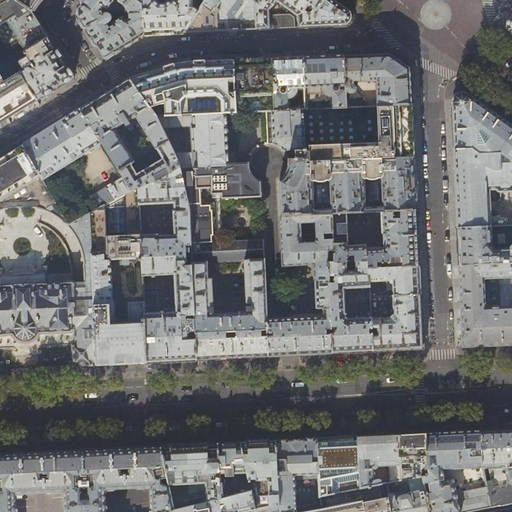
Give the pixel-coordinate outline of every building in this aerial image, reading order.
[(0,0),(0,123),(21,111),(37,100),(20,72),(3,82),(0,77),(0,6),(10,0),(16,0),(33,11),(40,0),(0,0)] [(16,58),(25,52),(49,37),(40,22),(33,11),(16,0),(10,0),(0,6),(0,77),(3,82),(20,72),(13,62),(12,60),(16,58)] [(77,10),(77,12),(77,15),(78,17),(79,19),(81,22),(104,59),(126,45),(143,34),(141,9),(141,4),(134,0),(83,0),(79,6),(78,8),(77,10)] [(134,0),(141,4),(141,9),(147,9),(154,0),(134,0)] [(177,0),(176,1),(174,0),(166,0),(164,2),(159,2),(156,0),(154,0),(147,9),(141,9),(143,34),(168,33),(184,33),(198,11),(193,7),(192,0),(177,0)] [(216,7),(220,0),(205,0),(204,2),(198,11),(184,33),(217,31),(216,15),(219,10),(216,7)] [(260,0),(258,3),(255,7),(256,29),(270,29),(295,28),(294,17),(289,14),(269,15),(269,11),(276,1),(291,11),(299,0),(260,0)] [(351,11),(334,0),(299,0),(291,11),(298,16),(298,28),(347,25),(349,24),(350,22),(351,21),(352,19),(352,18),(352,15),(351,13),(350,12),(351,11)] [(28,67),(20,72),(37,100),(55,90),(74,77),(62,58),(49,37),(25,52),(31,62),(32,61),(35,65),(35,68),(33,69),(28,67)] [(372,55),(344,56),(347,108),(377,106),(412,105),(411,86),(411,68),(390,54),(372,55)] [(325,56),(304,57),(305,87),(334,86),(334,90),(333,90),(334,108),(347,108),(344,56),(325,56)] [(290,58),(271,59),(274,111),(303,110),(306,110),(305,87),(304,57),(290,58)] [(255,59),(234,60),(237,112),(242,112),(266,111),(272,111),(274,111),(271,59),(255,59)] [(169,66),(129,78),(151,108),(165,103),(165,115),(180,115),(180,102),(185,97),(186,97),(186,115),(226,113),(237,112),(234,60),(206,62),(182,63),(169,66)] [(153,111),(151,108),(129,78),(107,92),(80,109),(102,142),(120,170),(135,161),(118,136),(126,131),(123,125),(125,124),(126,126),(129,123),(128,121),(135,117),(156,149),(169,142),(157,116),(153,111)] [(491,226),(511,224),(511,185),(511,183),(511,182),(511,124),(507,122),(466,93),(463,92),(460,92),(455,95),(453,98),(451,104),(453,138),(456,208),(457,228),(491,226)] [(413,130),(412,105),(377,106),(379,141),(309,145),(309,149),(305,150),(288,150),(288,162),(413,157),(414,157),(413,130)] [(43,180),(102,142),(80,109),(46,130),(23,145),(43,180)] [(304,126),(303,110),(274,111),(272,111),(275,145),(278,146),(279,148),(281,149),(283,151),(288,150),(305,150),(304,126)] [(266,111),(242,112),(243,127),(267,126),(266,111)] [(157,116),(169,142),(179,164),(189,207),(191,245),(192,263),(207,262),(244,260),(264,259),(263,226),(219,229),(219,225),(214,226),(213,215),(220,214),(220,204),(223,204),(222,199),(261,197),(260,182),(257,180),(255,179),(252,176),(251,174),(250,172),(249,168),(248,165),(228,166),(226,113),(186,115),(180,115),(165,115),(163,115),(157,116)] [(156,149),(135,161),(120,170),(123,176),(132,190),(137,187),(138,205),(173,203),(174,211),(173,211),(174,235),(158,236),(158,235),(140,236),(141,257),(142,276),(174,274),(176,308),(176,311),(144,313),(147,363),(148,362),(168,361),(172,361),(197,360),(196,338),(195,331),(192,266),(185,266),(185,262),(187,262),(186,245),(191,245),(189,207),(179,164),(169,142),(156,149)] [(0,204),(43,180),(23,145),(0,159),(0,204)] [(413,166),(413,157),(288,162),(288,163),(288,166),(287,170),(286,172),(285,174),(283,177),(282,178),(280,179),(279,181),(280,216),(297,215),(315,214),(332,214),(346,213),(381,211),(415,210),(415,201),(417,201),(417,198),(416,174),(415,166),(413,166)] [(96,210),(132,190),(123,176),(90,197),(96,210)] [(63,222),(67,225),(68,225),(43,180),(0,204),(0,211),(1,211),(2,211),(4,211),(4,210),(4,209),(35,208),(36,209),(38,210),(38,209),(43,211),(45,212),(45,211),(46,211),(52,214),(52,215),(55,216),(62,220),(61,221),(63,222)] [(109,299),(111,298),(110,258),(141,257),(140,236),(138,205),(137,187),(132,190),(96,210),(89,213),(97,365),(122,364),(147,363),(144,313),(143,302),(128,303),(129,322),(110,323),(109,299)] [(332,214),(333,233),(333,239),(335,262),(369,260),(369,268),(419,266),(418,240),(417,210),(415,210),(381,211),(382,231),(382,232),(382,233),(383,234),(384,234),(385,234),(385,245),(383,248),(366,248),(366,245),(348,246),(346,213),(332,214)] [(89,213),(68,225),(67,225),(68,226),(68,227),(70,230),(71,229),(75,235),(76,238),(77,238),(80,244),(79,245),(81,248),(82,254),(83,257),(84,265),(83,265),(83,267),(84,282),(80,283),(73,283),(73,282),(72,282),(72,276),(72,274),(62,274),(62,275),(43,276),(36,276),(34,276),(34,274),(26,275),(13,276),(13,277),(11,277),(3,278),(1,278),(0,277),(0,369),(70,366),(84,366),(97,365),(89,213)] [(333,233),(332,214),(315,214),(316,240),(316,242),(298,243),(297,215),(280,216),(283,266),(314,264),(317,308),(321,308),(321,313),(324,313),(324,316),(292,318),(292,314),(286,315),(286,318),(277,318),(267,319),(266,319),(267,328),(267,334),(268,356),(278,356),(308,354),(333,353),(328,262),(335,262),(333,239),(324,240),(324,233),(333,233)] [(491,226),(457,228),(458,247),(459,264),(511,262),(511,245),(511,246),(510,248),(495,249),(495,248),(495,247),(494,246),(493,245),(491,226)] [(264,259),(244,260),(247,301),(250,300),(251,305),(247,306),(247,311),(251,311),(251,312),(210,314),(210,313),(214,312),(214,308),(210,308),(210,306),(213,306),(212,278),(208,278),(207,262),(192,263),(192,266),(195,331),(201,331),(201,337),(196,338),(197,360),(227,358),(268,356),(267,334),(262,334),(262,328),(267,328),(266,319),(267,319),(264,259)] [(370,282),(369,268),(369,260),(335,262),(328,262),(333,353),(336,353),(352,352),(373,351),(372,318),(371,311),(370,311),(369,312),(369,317),(349,318),(346,315),(345,289),(370,287),(370,282)] [(511,276),(511,262),(459,264),(460,285),(461,321),(463,347),(492,345),(511,344),(511,306),(500,307),(498,305),(493,305),(492,306),(492,307),(485,308),(484,278),(511,276)] [(420,281),(419,266),(369,268),(370,282),(389,281),(390,283),(391,284),(392,284),(393,284),(394,296),(421,295),(420,281)] [(422,320),(421,295),(394,296),(395,314),(393,314),(392,315),(391,315),(391,316),(391,317),(372,318),(373,351),(396,350),(423,349),(422,320)] [(511,428),(501,429),(481,430),(482,466),(482,467),(502,466),(502,469),(505,468),(507,482),(511,484),(511,483),(511,428)] [(456,431),(426,433),(428,469),(443,468),(482,466),(481,430),(456,431)] [(407,434),(399,434),(402,480),(423,476),(428,475),(428,469),(426,433),(421,433),(407,434)] [(384,435),(358,436),(360,488),(382,484),(382,480),(381,479),(380,478),(379,478),(377,478),(375,479),(374,480),(374,470),(376,470),(377,470),(379,469),(380,468),(380,467),(381,466),(389,466),(389,482),(402,480),(399,434),(384,435)] [(340,437),(317,438),(319,474),(320,495),(320,497),(360,488),(358,436),(340,437)] [(299,439),(276,440),(279,504),(270,506),(271,511),(300,511),(322,507),(320,497),(320,495),(296,497),(295,476),(319,474),(317,438),(299,439)] [(261,441),(240,442),(251,491),(255,509),(270,506),(279,504),(276,440),(261,441)] [(228,443),(218,443),(220,474),(220,484),(221,499),(251,491),(240,442),(228,443)] [(186,445),(160,446),(172,504),(205,496),(206,502),(221,499),(220,484),(215,482),(214,474),(220,474),(218,443),(186,445)] [(127,448),(83,450),(86,511),(105,511),(104,494),(105,489),(145,487),(145,488),(150,488),(151,511),(164,511),(173,510),(172,504),(160,446),(127,448)] [(36,452),(0,453),(0,511),(14,511),(14,499),(15,499),(15,493),(65,491),(65,496),(64,496),(65,511),(86,511),(83,450),(36,452)] [(443,479),(443,468),(428,469),(428,475),(423,476),(426,494),(429,511),(460,511),(457,492),(454,478),(443,479)] [(511,502),(511,483),(511,484),(507,482),(508,484),(507,484),(507,486),(507,487),(506,488),(506,489),(506,488),(498,489),(498,490),(497,490),(496,489),(495,489),(495,487),(493,487),(492,481),(486,483),(486,486),(491,507),(508,504),(511,502)] [(391,511),(386,483),(382,484),(360,488),(320,497),(322,507),(322,511),(391,511)] [(486,486),(457,492),(460,511),(466,511),(469,511),(484,508),(491,507),(486,486)] [(251,491),(221,499),(206,502),(173,510),(172,511),(248,511),(256,511),(271,511),(270,506),(255,509),(251,491)] [(429,511),(426,494),(412,497),(411,496),(410,495),(409,494),(407,494),(400,495),(400,496),(399,497),(398,498),(398,500),(396,500),(395,495),(394,494),(392,493),(388,494),(392,511),(429,511)]
